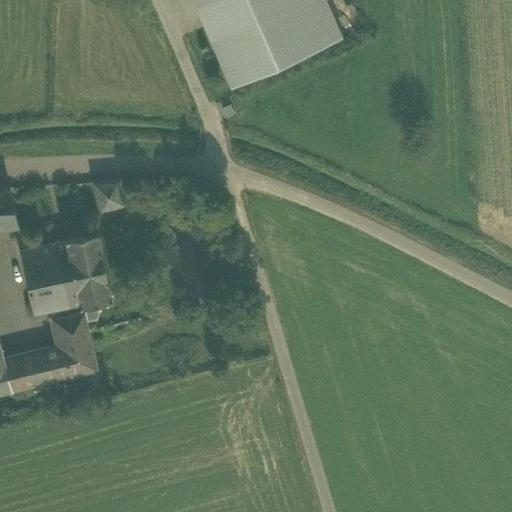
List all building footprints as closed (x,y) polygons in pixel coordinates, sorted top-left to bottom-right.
[(195,0),(231,82),(323,41),(305,0),(195,0)] [(326,0),(305,0),(323,41),(341,34),(326,0)] [(93,180),(100,208),(124,204),(118,179),(93,180)] [(10,186),(0,186),(0,224),(18,223),(10,186)] [(80,302),(80,304),(112,298),(97,230),(65,236),(66,238),(80,302)] [(20,247),(34,311),(80,302),(66,238),(20,247)] [(0,343),(0,392),(97,369),(84,311),(54,318),(61,345),(4,359),(0,343)]
